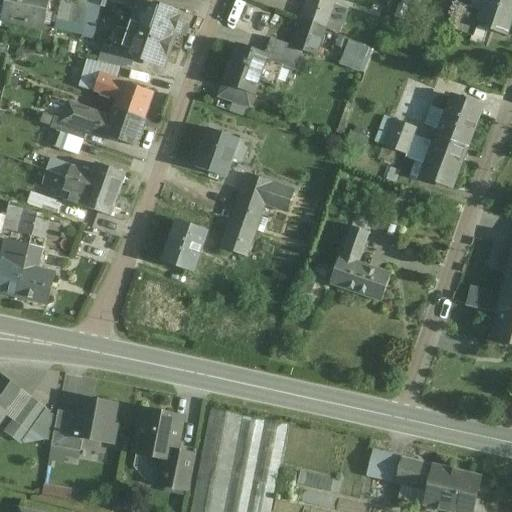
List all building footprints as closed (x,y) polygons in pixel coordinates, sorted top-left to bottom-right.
[(49,0),(6,0),(2,20),(43,29),(49,0)] [(89,3),(72,0),(61,0),(55,31),(82,36),(85,18),(88,5),(89,3)] [(334,3),(325,0),(307,0),(300,20),(325,29),(328,20),(334,3)] [(511,18),(511,0),(485,0),(481,13),(476,26),(477,26),(506,37),(511,18)] [(155,6),(140,1),(135,16),(149,21),(155,6)] [(99,7),(88,5),(85,18),(96,20),(99,7)] [(481,13),(461,6),(453,30),(473,37),(477,26),(476,26),(481,13)] [(135,16),(134,16),(122,52),(140,58),(141,53),(163,60),(162,61),(165,61),(165,59),(174,35),(175,30),(158,25),(149,21),(135,16)] [(183,26),(161,18),(158,25),(175,30),(174,35),(181,34),(183,26)] [(291,46),(290,47),(300,51),(316,56),(326,29),(325,29),(300,20),(291,46)] [(342,24),(328,20),(325,29),(326,29),(338,33),(342,24)] [(291,46),(272,39),(266,55),(283,61),(281,67),(293,71),(300,51),(290,47),(291,46)] [(368,49),(349,41),(344,56),(355,60),(352,69),(359,71),(368,49)] [(266,55),(237,45),(223,85),(227,86),(250,94),(254,95),(260,80),(262,80),(275,85),(281,67),(283,61),(266,55)] [(128,54),(104,46),(99,60),(123,68),(128,54)] [(153,93),(101,75),(99,82),(96,91),(118,99),(115,109),(144,119),(153,93)] [(99,82),(84,77),(81,86),(96,91),(99,82)] [(250,94),(227,86),(224,95),(221,94),(220,96),(247,105),(250,94)] [(481,108),(452,97),(446,113),(439,131),(437,136),(466,147),(481,108)] [(115,109),(114,109),(111,119),(97,114),(70,104),(64,120),(64,122),(88,131),(110,138),(135,147),(145,119),(144,119),(115,109)] [(446,113),(431,107),(424,125),(439,131),(446,113)] [(55,117),(44,114),(41,123),(51,127),(55,117)] [(88,131),(64,122),(64,120),(56,117),(52,129),(84,141),(88,131)] [(418,129),(393,120),(383,147),(408,156),(418,129)] [(238,139),(208,129),(195,168),(225,178),(238,139)] [(367,138),(349,132),(344,148),(361,154),(367,138)] [(437,136),(436,136),(421,176),(452,187),(467,147),(466,147),(437,136)] [(62,159),(48,153),(44,164),(58,170),(62,159)] [(125,174),(96,164),(92,174),(88,185),(118,195),(125,174)] [(92,174),(71,167),(68,178),(88,185),(92,174)] [(294,191),(247,175),(240,196),(265,205),(287,213),(294,191)] [(88,185),(68,178),(64,189),(85,196),(88,185)] [(118,195),(88,185),(85,196),(81,206),(110,216),(118,195)] [(85,196),(64,189),(60,199),(81,206),(85,196)] [(265,205),(240,196),(231,223),(256,231),(265,205)] [(409,204),(396,200),(389,223),(402,227),(409,204)] [(3,229),(32,236),(37,214),(8,207),(6,214),(3,229)] [(51,218),(37,214),(32,236),(46,240),(51,218)] [(205,233),(176,222),(162,261),(192,271),(205,233)] [(256,231),(231,223),(222,249),(247,258),(256,231)] [(390,274),(359,263),(369,233),(349,227),(329,285),(380,303),(390,274)] [(511,237),(502,281),(511,283),(511,237)] [(16,243),(7,240),(1,260),(11,263),(16,243)] [(29,246),(16,243),(11,263),(24,266),(29,246)] [(42,250),(29,246),(24,266),(37,270),(42,250)] [(11,263),(1,260),(0,266),(0,293),(16,297),(24,266),(11,263)] [(37,270),(24,266),(16,297),(47,305),(55,274),(37,270)] [(511,283),(502,281),(499,294),(495,311),(488,340),(511,345),(511,283)] [(495,311),(499,294),(473,288),(470,305),(495,311)] [(116,405),(81,398),(78,415),(73,437),(83,439),(109,444),(111,434),(115,431),(116,425),(113,420),(116,405)] [(30,399),(14,421),(29,432),(45,410),(30,399)] [(224,511),(244,415),(210,409),(189,511),(224,511)] [(181,418),(144,410),(136,454),(163,459),(172,461),(174,452),(181,418)] [(78,415),(58,411),(51,446),(80,452),(83,439),(73,437),(78,415)] [(249,417),(230,511),(270,511),(288,425),(249,417)] [(196,456),(174,452),(172,461),(163,459),(158,485),(189,492),(196,456)] [(402,460),(372,453),(367,477),(396,484),(402,460)] [(433,467),(402,460),(396,484),(428,491),(433,467)] [(473,511),(482,477),(433,467),(428,491),(425,506),(426,506),(428,511),(431,511),(436,511),(439,509),(449,511),(473,511)] [(294,474),(280,472),(275,497),(289,500),(294,474)] [(296,502),(333,508),(338,479),(301,472),(296,502)]
